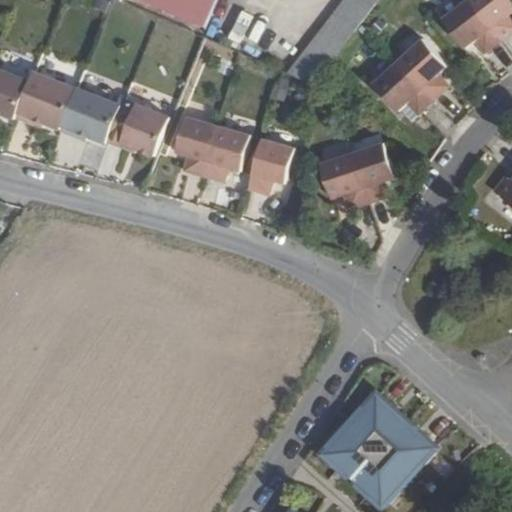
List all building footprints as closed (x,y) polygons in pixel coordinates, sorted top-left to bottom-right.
[(136,0),(204,29),(216,2),(210,0),(136,0)] [(340,0),(285,72),(311,83),(375,1),(376,0),(340,0)] [(471,0),(468,0),(444,19),(467,49),(476,42),(486,54),(502,41),(471,0)] [(511,16),(511,15),(511,13),(511,0),(471,0),(502,41),(511,33),(511,16)] [(449,67),(423,39),(399,61),(435,101),(451,87),(440,75),(449,67)] [(400,112),(408,104),(419,116),(435,101),(399,61),(374,85),(400,112)] [(0,119),(14,125),(15,123),(30,86),(0,73),(0,119)] [(60,136),(77,95),(33,77),(30,86),(15,123),(31,130),(32,125),(60,136)] [(87,142),(106,150),(107,149),(121,113),(77,94),(77,95),(60,136),(59,136),(74,143),(76,138),(87,142)] [(136,156),(156,165),(171,126),(124,107),(121,113),(107,149),(121,154),(122,151),(136,156)] [(220,125),(188,116),(178,151),(189,155),(185,170),(205,177),(220,125)] [(32,125),(31,130),(42,134),(43,130),(32,125)] [(242,170),(253,135),(220,125),(205,177),(226,182),(231,167),(242,170)] [(87,142),(76,138),(74,143),(85,147),(87,142)] [(287,183),(297,149),(264,138),(249,188),(271,195),(276,180),(287,183)] [(398,177),(386,142),(354,153),(370,203),(391,196),(386,182),(398,177)] [(122,151),(121,154),(134,160),(136,156),(122,151)] [(354,153),(322,164),(334,199),(345,195),(351,211),(370,203),(354,153)] [(506,176),(495,191),(511,203),(511,179),(511,180),(506,176)] [(327,456),(385,507),(436,449),(378,398),(327,456)]
